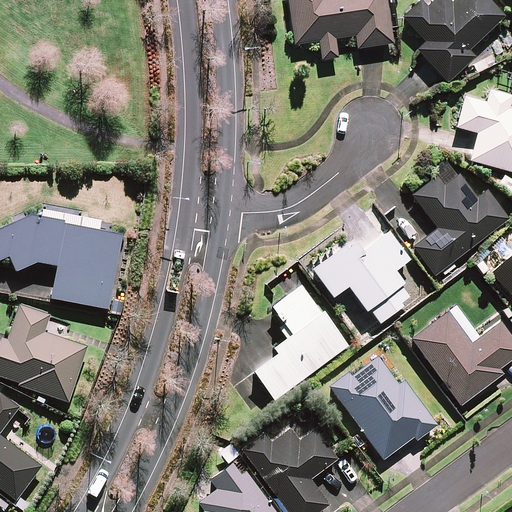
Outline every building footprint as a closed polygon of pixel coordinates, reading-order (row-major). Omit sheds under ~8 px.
[(392,44),(385,0),(286,0),(293,45),(318,42),(321,61),(337,59),(334,40),(355,37),(356,49),(392,44)] [(454,0),(451,4),(447,0),(432,0),(426,6),(421,1),(402,18),(425,43),(416,51),(446,83),(473,58),(467,52),(504,18),(487,0),(454,0)] [(511,97),(489,91),(486,101),(465,95),(455,128),(477,134),(470,161),(511,172),(511,109),(508,108),(511,97)] [(476,198),(451,165),(411,196),(437,229),(412,248),(434,276),(508,219),(486,191),(476,198)] [(379,324),(402,307),(400,303),(407,298),(400,287),(403,285),(393,271),(408,261),(372,210),(348,226),(353,234),(345,239),(347,243),(310,269),(331,298),(347,287),(366,313),(369,311),(379,324)] [(62,223),(62,222),(32,216),(0,229),(0,260),(7,257),(14,273),(36,263),(57,267),(51,299),(107,310),(122,235),(62,223)] [(511,252),(490,275),(511,296),(511,252)] [(274,401),(347,345),(321,311),(320,312),(300,286),(270,309),(282,324),(277,328),(285,339),(273,349),(277,354),(253,373),(274,401)] [(3,338),(0,348),(0,377),(19,384),(18,386),(68,402),(86,348),(43,333),(49,317),(18,307),(8,339),(3,338)] [(471,344),(447,312),(409,340),(459,406),(501,375),(498,370),(511,359),(511,340),(499,323),(471,344)] [(397,384),(376,356),(350,376),(348,373),(328,388),(382,460),(413,437),(416,441),(436,426),(402,381),(397,384)] [(0,489),(15,501),(41,467),(0,436),(0,432),(16,412),(0,399),(0,489)] [(297,442),(289,430),(269,445),(261,434),(241,449),(286,511),(319,511),(328,506),(309,480),(336,460),(314,430),(297,442)] [(274,511),(237,461),(210,481),(217,489),(201,501),(207,509),(202,511),(274,511)]
